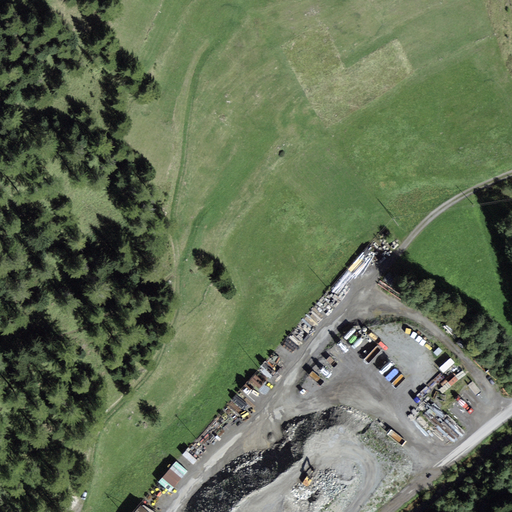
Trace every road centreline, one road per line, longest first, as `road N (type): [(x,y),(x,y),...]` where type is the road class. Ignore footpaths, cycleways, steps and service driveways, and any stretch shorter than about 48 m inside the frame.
road 1 (track): [(176,511),(194,483),(264,424),(284,386),(416,230),(511,174)]
road 2 (track): [(511,414),(385,511)]
